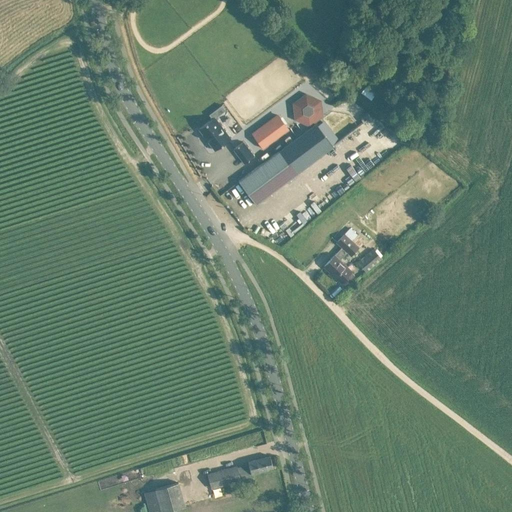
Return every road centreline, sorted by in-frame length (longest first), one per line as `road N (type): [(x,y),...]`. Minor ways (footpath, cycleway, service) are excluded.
road 1 (secondary): [(309,511),(259,331),(219,245)]
road 2 (secondary): [(219,245),(124,94),(95,0)]
